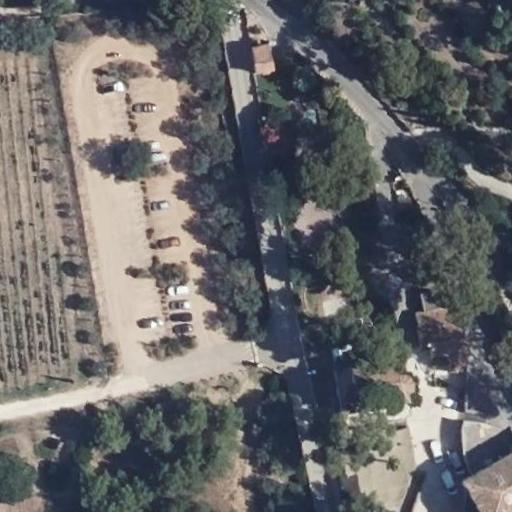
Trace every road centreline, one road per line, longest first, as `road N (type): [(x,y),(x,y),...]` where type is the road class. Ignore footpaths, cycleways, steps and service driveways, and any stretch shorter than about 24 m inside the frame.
road 1 (residential): [(230,0),(285,341),(327,511)]
road 2 (residential): [(263,0),(295,22),(470,215),(511,286)]
road 3 (track): [(285,341),(0,410)]
